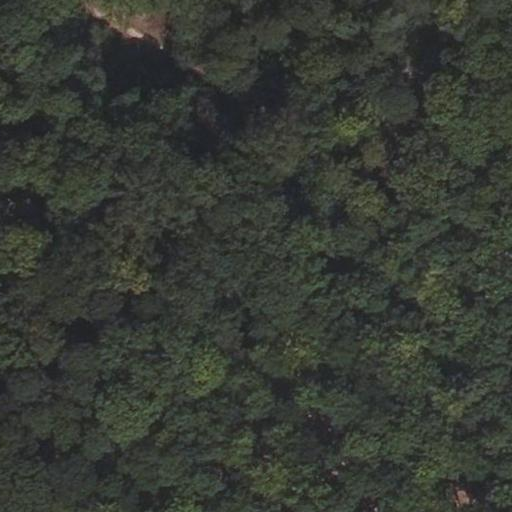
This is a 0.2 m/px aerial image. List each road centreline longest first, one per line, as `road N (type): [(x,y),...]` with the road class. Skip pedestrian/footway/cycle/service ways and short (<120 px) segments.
road 1 (track): [(511,108),(67,511)]
road 2 (track): [(67,0),(511,263)]
